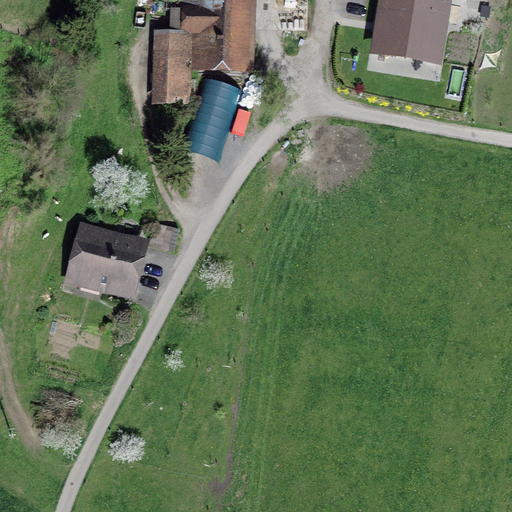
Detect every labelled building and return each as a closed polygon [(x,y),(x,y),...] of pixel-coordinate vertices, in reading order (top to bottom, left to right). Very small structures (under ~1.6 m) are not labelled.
[(202,32),(201,67),(241,68),(243,0),(173,0),(173,10),(187,11),(186,31),(202,32)] [(384,0),(377,51),(435,61),(444,0),(384,0)] [(161,40),(158,100),(183,101),(185,40),(161,40)] [(241,88),(211,79),(189,154),(219,163),(241,88)] [(114,102),(114,122),(130,123),(130,102),(114,102)] [(85,233),(72,279),(128,294),(141,248),(85,233)]
